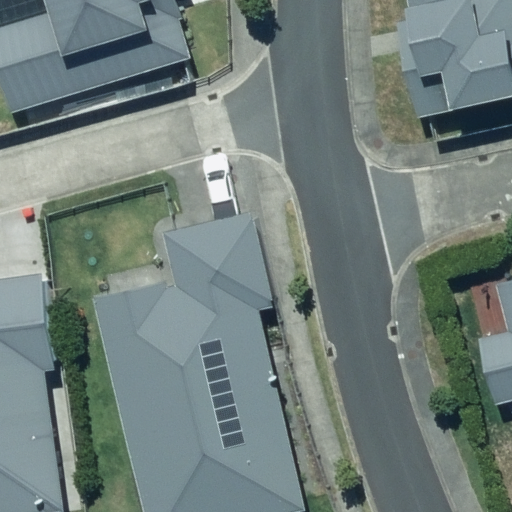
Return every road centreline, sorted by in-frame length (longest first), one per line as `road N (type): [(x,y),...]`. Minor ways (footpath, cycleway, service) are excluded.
road 1 (residential): [(313,103),(0,186)]
road 2 (residential): [(340,232),(362,413),(402,511)]
road 3 (residential): [(340,232),(511,195)]
road 4 (residential): [(313,103),(340,232)]
